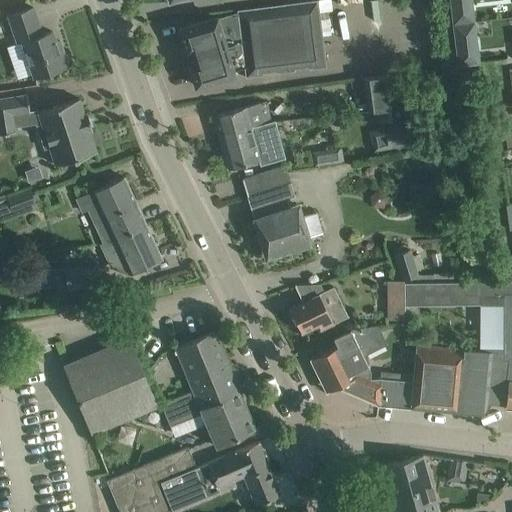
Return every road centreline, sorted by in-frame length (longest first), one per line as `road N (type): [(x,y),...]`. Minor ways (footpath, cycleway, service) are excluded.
road 1 (tertiary): [(233,288),(135,88),(105,0)]
road 2 (residential): [(313,444),(409,434),(511,447)]
road 3 (unclassified): [(233,288),(50,319)]
road 4 (tertiary): [(313,444),(233,288)]
